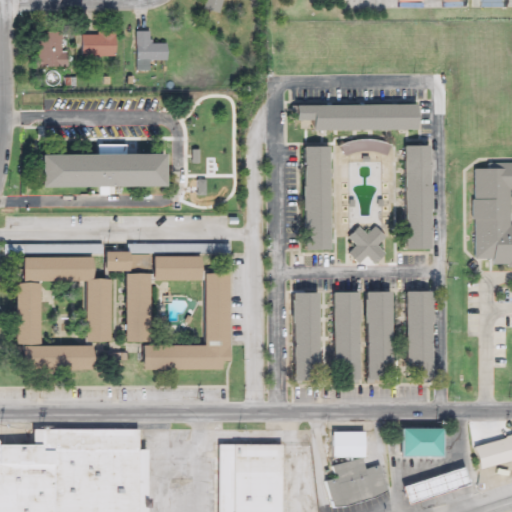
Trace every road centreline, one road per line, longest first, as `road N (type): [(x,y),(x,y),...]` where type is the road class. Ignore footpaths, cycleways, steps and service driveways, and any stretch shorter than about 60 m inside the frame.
road 1 (residential): [(511,404),(0,407)]
road 2 (residential): [(0,131),(2,0)]
road 3 (residential): [(16,0),(146,0)]
